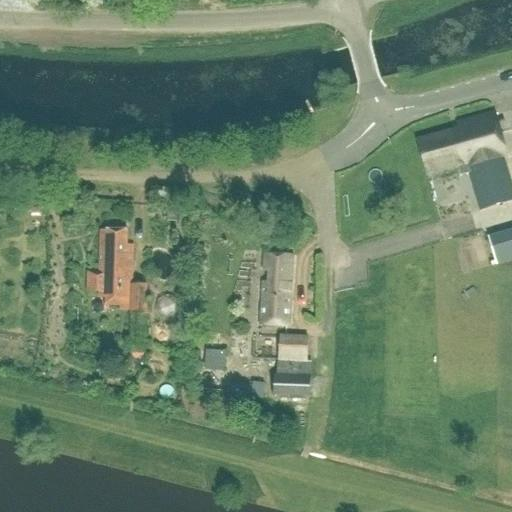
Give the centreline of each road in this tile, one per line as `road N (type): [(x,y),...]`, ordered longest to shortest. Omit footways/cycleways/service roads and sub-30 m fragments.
road 1 (track): [(426,511),(0,402)]
road 2 (unclassified): [(378,117),(348,149),(284,172),(135,179),(0,169)]
road 3 (unclassified): [(346,5),(242,21),(0,18)]
road 4 (unclassified): [(511,80),(378,117)]
